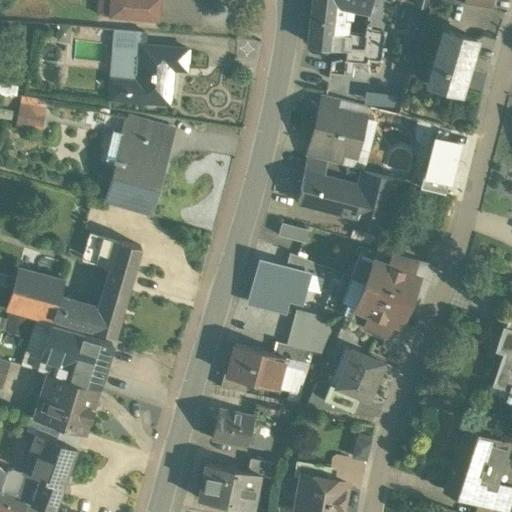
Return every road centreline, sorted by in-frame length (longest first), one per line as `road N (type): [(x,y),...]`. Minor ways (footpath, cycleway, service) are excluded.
road 1 (residential): [(291,0),(273,112),(157,511)]
road 2 (residential): [(371,511),(389,426),(442,288),(511,32)]
